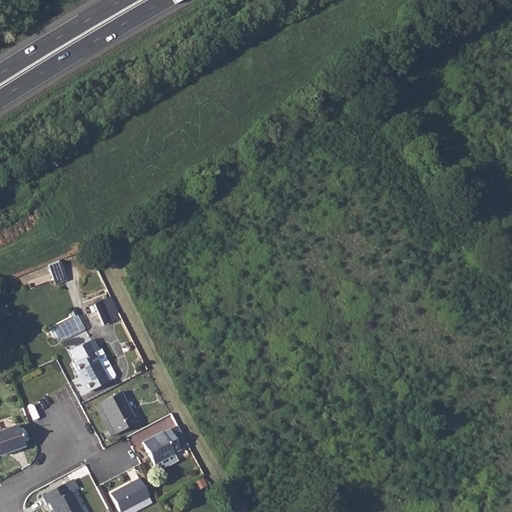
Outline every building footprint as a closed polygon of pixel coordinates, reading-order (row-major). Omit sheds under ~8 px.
[(58,261),(50,263),(55,281),(64,278),(58,261)] [(101,301),(93,304),(103,325),(110,322),(106,314),(101,301)] [(9,315),(3,303),(0,304),(0,310),(3,317),(9,315)] [(69,351),(70,353),(93,344),(91,339),(69,351)] [(93,344),(70,353),(75,362),(71,364),(78,375),(79,375),(88,392),(113,378),(114,375),(100,349),(97,350),(93,344)] [(119,392),(97,404),(114,434),(136,423),(119,392)] [(16,426),(0,430),(0,454),(23,447),(16,426)] [(186,444),(177,427),(169,431),(168,430),(162,433),(161,432),(141,443),(155,470),(174,460),(171,455),(172,454),(179,450),(178,449),(186,444)] [(138,478),(108,494),(117,511),(132,511),(150,503),(147,498),(148,497),(138,478)] [(70,480),(41,496),(45,504),(47,503),(51,511),(79,511),(69,492),(74,489),(70,480)]
